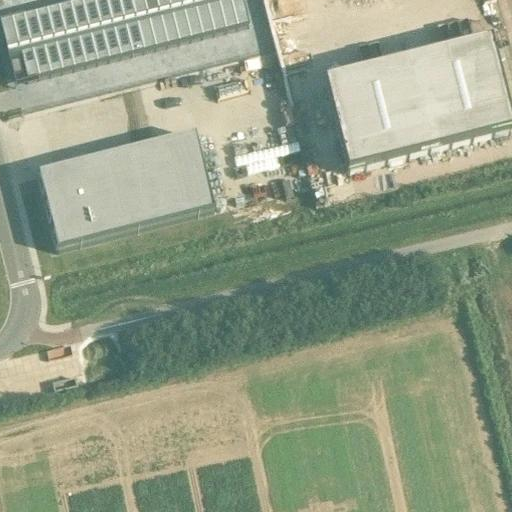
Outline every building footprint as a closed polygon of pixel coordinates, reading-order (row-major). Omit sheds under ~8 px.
[(115,0),(109,0),(104,2),(112,33),(123,30),(115,0)] [(128,0),(115,0),(123,30),(135,27),(128,0)] [(140,0),(128,0),(135,27),(147,24),(140,0)] [(152,0),(140,0),(147,24),(158,21),(152,0)] [(165,0),(152,0),(158,21),(170,18),(165,0)] [(177,0),(165,0),(170,18),(182,15),(177,0)] [(190,0),(177,0),(182,15),(193,12),(190,0)] [(202,0),(190,0),(193,12),(205,9),(202,0)] [(214,0),(202,0),(205,9),(217,6),(214,0)] [(240,0),(228,3),(236,34),(247,31),(240,0)] [(104,2),(92,4),(100,35),(112,33),(104,2)] [(228,3),(217,6),(224,37),(236,34),(228,3)] [(92,4),(80,7),(88,38),(100,35),(92,4)] [(217,6),(205,9),(213,40),(224,37),(217,6)] [(80,7),(69,10),(77,41),(88,38),(80,7)] [(205,9),(193,12),(201,43),(213,40),(205,9)] [(69,10),(57,13),(65,44),(77,41),(69,10)] [(193,12),(182,15),(189,46),(201,43),(193,12)] [(57,13),(46,16),(53,47),(65,44),(57,13)] [(182,15),(170,18),(178,49),(189,46),(182,15)] [(46,16),(34,19),(42,50),(53,47),(46,16)] [(170,18),(158,21),(166,52),(178,49),(170,18)] [(34,19),(22,22),(30,53),(42,50),(34,19)] [(158,21),(147,24),(154,55),(166,52),(158,21)] [(22,22),(11,25),(18,56),(30,53),(22,22)] [(147,24),(135,27),(143,58),(154,55),(147,24)] [(11,25),(0,27),(0,32),(7,59),(18,56),(11,25)] [(135,27),(123,30),(131,61),(143,58),(135,27)] [(123,30),(112,33),(119,64),(131,61),(123,30)] [(112,33),(100,35),(108,67),(119,64),(112,33)] [(100,35),(88,38),(96,69),(108,67),(100,35)] [(88,38),(77,41),(84,72),(96,69),(88,38)] [(77,41),(65,44),(73,75),(84,72),(77,41)] [(65,44),(53,47),(61,78),(73,75),(65,44)] [(53,47),(42,50),(49,81),(61,78),(53,47)] [(42,50),(30,53),(38,84),(49,81),(42,50)] [(488,50),(325,91),(347,178),(510,137),(488,50)] [(30,53),(18,56),(21,67),(26,87),(38,84),(30,53)] [(18,56),(7,59),(13,83),(20,81),(17,69),(21,67),(18,56)] [(193,141),(37,180),(57,257),(213,217),(193,141)]
